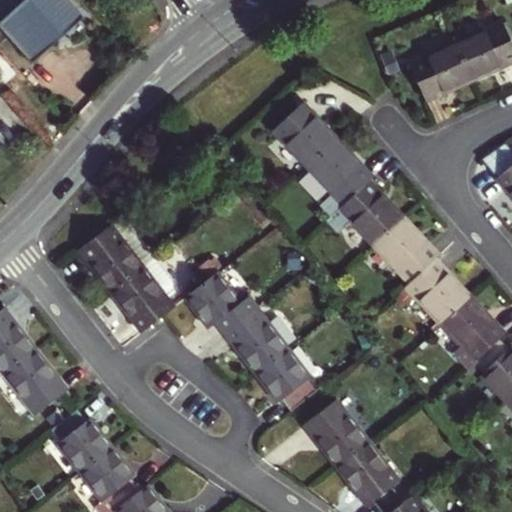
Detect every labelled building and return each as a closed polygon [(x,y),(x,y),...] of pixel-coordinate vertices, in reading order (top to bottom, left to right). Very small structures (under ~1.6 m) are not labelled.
[(54,28),(75,11),(65,0),(28,0),(9,17),(19,27),(10,35),(31,59),(57,36),(54,28)] [(79,16),(75,11),(54,28),(57,36),(79,16)] [(19,27),(9,17),(1,24),(10,35),(19,27)] [(511,46),(501,22),(455,42),(471,79),(511,61),(511,46)] [(455,42),(411,61),(427,98),(471,79),(455,42)] [(310,171),(340,143),(306,107),(276,134),(310,171)] [(511,145),(508,140),(484,160),(511,193),(511,145)] [(375,180),(340,143),(310,171),(345,208),(370,184),(375,180)] [(404,221),(370,184),(345,208),(341,211),(376,249),(404,221)] [(123,240),(136,230),(127,218),(114,228),(123,240)] [(439,257),(404,221),(376,249),(410,285),(434,262),(439,257)] [(123,240),(114,228),(83,252),(113,292),(158,258),(136,230),(123,240)] [(174,279),(158,258),(113,292),(144,333),(176,307),(166,295),(174,286),(174,279)] [(470,300),(434,262),(410,285),(406,289),(442,326),(470,300)] [(228,335),(251,318),(218,276),(187,299),(213,331),(221,325),(228,335)] [(506,338),(470,300),(442,326),(463,349),(455,357),(469,372),(477,364),(500,343),(506,338)] [(251,318),(228,335),(259,374),(290,350),(260,311),(251,318)] [(10,312),(0,318),(0,366),(6,375),(39,350),(10,312)] [(508,404),(511,400),(511,350),(509,353),(500,343),(477,364),(487,374),(483,378),(508,404)] [(69,390),(39,350),(6,375),(37,415),(69,390)] [(294,413),(317,395),(308,383),(313,380),(290,350),(259,374),(281,403),(284,400),(294,413)] [(341,466),(373,442),(342,402),(311,426),(341,466)] [(78,412),(54,430),(64,444),(60,447),(81,475),(113,451),(92,423),(89,426),(78,412)] [(402,481),(373,442),(341,466),(371,505),(402,481)] [(135,481),(113,451),(81,475),(103,504),(99,507),(103,511),(115,511),(139,494),(131,484),(135,481)] [(163,511),(146,489),(139,494),(115,511),(163,511)] [(425,511),(415,498),(396,511),(425,511)]
